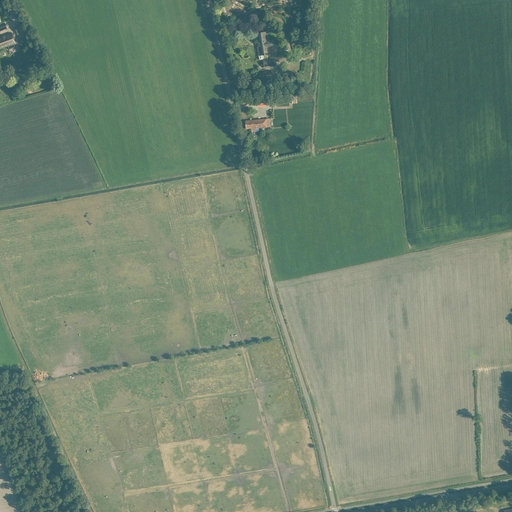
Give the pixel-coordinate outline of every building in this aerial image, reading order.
[(21,24),(14,27),(17,33),(23,31),(21,24)] [(266,32),(257,34),(259,46),(257,47),(259,56),(260,60),(264,59),(264,61),(265,68),(270,67),(275,66),(274,59),(268,60),(267,55),(268,55),(267,54),(269,54),(268,48),(274,47),(273,40),(267,41),(266,32)] [(12,33),(0,37),(0,48),(15,43),(12,33)] [(297,104),(296,95),(288,95),(289,102),(292,102),(292,104),(297,104)] [(270,126),(270,119),(252,120),(251,119),(250,119),(250,121),(246,121),(246,129),(252,128),(252,132),(257,132),(258,131),(259,131),(259,130),(259,129),(259,128),(270,126)]
